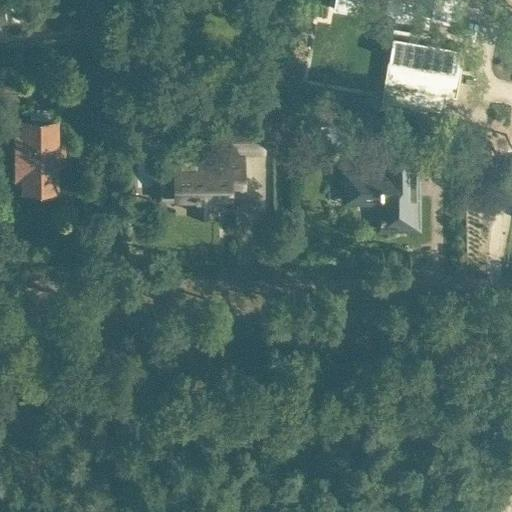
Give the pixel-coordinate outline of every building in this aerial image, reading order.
[(393,26),(381,99),(444,110),(446,94),(456,96),(456,94),(451,93),(459,45),(465,46),(465,45),(428,39),(430,32),(403,28),(402,34),(394,33),(395,26),(393,26)] [(20,90),(0,90),(0,116),(20,117),(20,90)] [(63,162),(63,139),(57,139),(57,116),(23,116),(24,128),(18,128),(18,162),(22,162),(22,170),(30,170),(30,182),(53,182),(53,162),(63,162)] [(224,150),(262,149),(262,119),(224,119),(224,150)] [(414,186),(413,136),(384,137),(384,151),(387,151),(387,171),(345,172),(346,199),(380,199),(380,226),(411,225),(411,229),(413,229),(412,186),(414,186)] [(224,154),(173,154),(174,195),(190,194),(190,210),(220,210),(219,195),(245,194),(244,153),(241,153),(241,150),(224,150),(224,154)]
